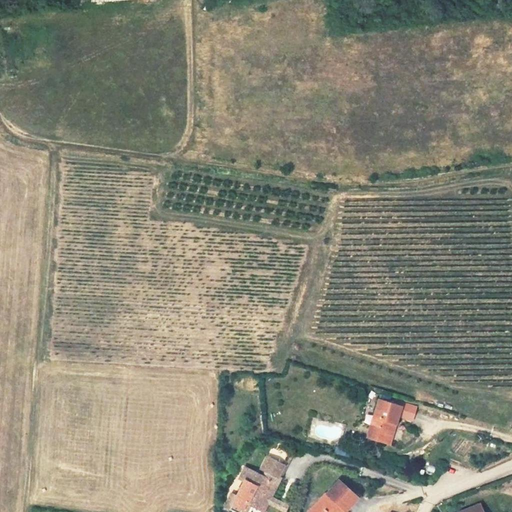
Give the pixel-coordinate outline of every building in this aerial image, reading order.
[(366,445),(384,450),(391,429),(395,430),(400,414),(378,407),(366,445)] [(384,450),(389,452),(395,430),(391,429),(384,450)] [(227,511),(245,511),(247,509),(250,511),(251,511),(260,511),(267,499),(272,502),(278,491),(273,488),(276,483),(278,484),(290,460),(280,455),(279,457),(273,454),(262,476),(266,478),(263,484),(246,475),(241,486),(246,488),(238,504),(233,501),(227,511)] [(276,483),(273,488),(278,491),(293,461),(290,460),(278,484),(276,483)] [(358,511),(362,509),(345,491),(321,511),(358,511)] [(267,499),(260,511),(267,511),(268,510),(272,511),(287,511),(271,504),(272,502),(267,499)]
